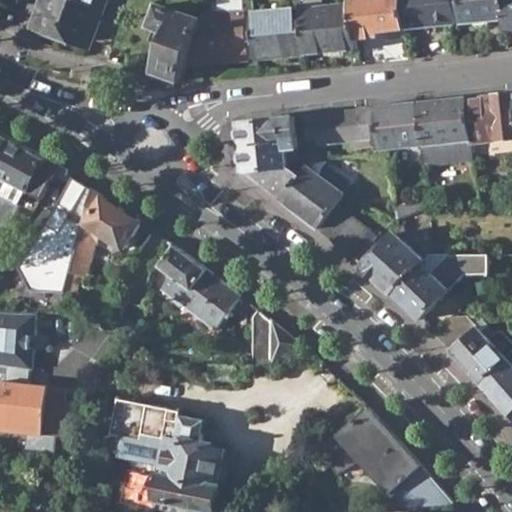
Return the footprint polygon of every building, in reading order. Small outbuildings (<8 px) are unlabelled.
[(44,31),(55,0),(42,0),(33,27),(44,31)] [(49,33),(80,45),(94,7),(106,11),(109,0),(55,0),(44,31),(49,33)] [(358,39),(354,3),(328,6),(327,0),(303,0),(304,9),(308,55),(358,49),(358,39)] [(353,0),(354,3),(358,39),(387,36),(387,31),(407,29),(404,0),(353,0)] [(454,0),(404,0),(407,29),(457,24),(454,0)] [(463,0),(466,22),(507,19),(504,0),(463,0)] [(92,49),(106,11),(94,7),(80,45),(92,49)] [(190,66),(205,24),(164,7),(156,28),(174,35),(160,73),(169,79),(184,82),(190,66)] [(205,24),(190,66),(251,60),(249,30),(248,11),(223,13),(224,18),(211,7),(205,24)] [(308,55),(304,9),(256,13),(257,29),(259,59),(308,55)] [(257,29),(249,30),(251,60),(259,59),(257,29)] [(472,145),(511,140),(511,93),(467,99),(472,142),(472,145)] [(425,148),(472,142),(467,99),(420,104),(425,145),(425,148)] [(379,150),(425,145),(420,104),(375,109),(378,137),(379,150)] [(311,144),(378,137),(375,109),(308,116),(311,144)] [(291,167),(289,152),(288,144),(299,143),(297,117),(241,124),(246,173),(291,167)] [(0,162),(12,140),(0,134),(0,162)] [(0,234),(5,237),(31,191),(44,198),(58,174),(44,166),(48,159),(12,140),(0,162),(0,234)] [(300,151),(299,143),(288,144),(289,152),(300,151)] [(346,194),(308,166),(300,175),(291,167),(246,173),(320,229),(338,203),(346,194)] [(61,217),(84,231),(95,190),(74,175),(69,180),(72,182),(61,217)] [(72,272),(86,276),(96,245),(98,245),(101,233),(126,249),(145,223),(95,190),(84,231),(72,272)] [(443,209),(479,210),(478,197),(441,200),(443,209)] [(379,237),(338,203),(320,229),(323,231),(358,261),(379,237)] [(395,293),(425,262),(394,235),(364,267),(395,293)] [(163,290),(217,329),(242,294),(177,245),(161,267),(173,275),(163,290)] [(395,293),(423,321),(466,275),(490,275),(490,255),(431,255),(425,262),(395,293)] [(37,313),(54,314),(54,305),(37,305),(37,313)] [(259,366),(273,367),(273,363),(303,344),(259,308),(258,343),(260,344),(259,366)] [(35,313),(0,311),(0,365),(11,367),(30,370),(33,370),(34,351),(29,350),(30,336),(34,336),(35,313)] [(454,352),(483,384),(508,362),(511,366),(511,342),(505,335),(497,336),(490,342),(480,329),(454,352)] [(133,343),(128,366),(151,366),(151,350),(145,346),(133,343)] [(511,366),(508,362),(483,384),(511,416),(511,366)] [(208,365),(208,381),(237,381),(237,366),(208,365)] [(0,425),(22,428),(22,433),(61,437),(66,388),(47,386),(46,396),(28,394),(30,370),(11,367),(10,382),(0,380),(0,425)] [(354,390),(332,411),(349,430),(372,408),(354,390)] [(200,507),(217,510),(222,482),(227,448),(203,444),(207,418),(182,414),(183,410),(120,398),(113,433),(124,435),(120,455),(132,457),(121,511),(158,511),(161,500),(179,503),(200,507)] [(365,457),(406,506),(457,503),(372,408),(349,430),(325,452),(342,472),(365,457)] [(198,511),(200,507),(179,503),(177,511),(198,511)]
